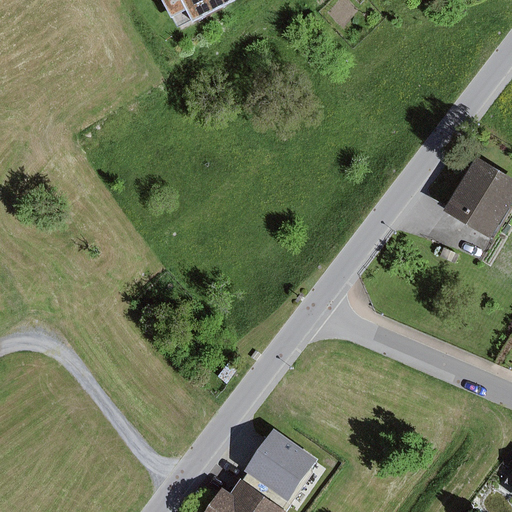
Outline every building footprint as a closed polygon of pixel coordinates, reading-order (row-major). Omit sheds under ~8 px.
[(248,0),(171,0),(182,18),(197,10),(204,24),(248,0)] [(499,239),(511,216),(511,174),(483,158),(452,212),(499,239)] [(261,355),(257,351),(252,358),(256,361),(261,355)] [(232,361),(220,377),(229,384),(241,368),(232,361)] [(331,456),(285,425),(257,467),(304,498),(331,456)] [(511,471),(503,465),(497,473),(506,479),(511,471)] [(293,511),(246,480),(237,494),(228,487),(210,511),(293,511)]
